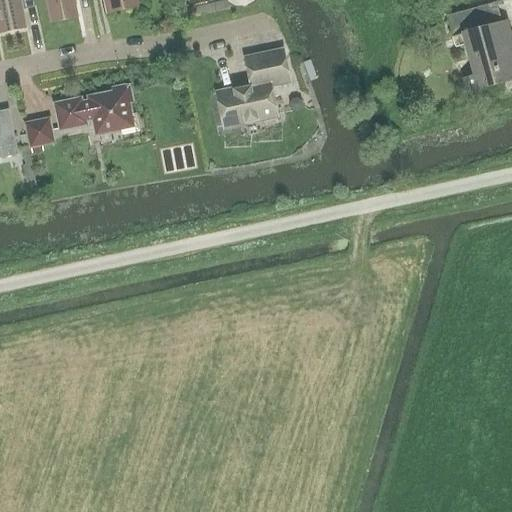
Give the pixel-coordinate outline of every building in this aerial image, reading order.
[(0,0),(0,33),(0,34),(26,29),(20,1),(27,0),(0,0)] [(46,0),(52,23),(78,18),(73,0),(46,0)] [(138,0),(105,0),(108,12),(139,5),(138,0)] [(469,93),(511,80),(511,45),(506,23),(500,24),(495,4),(446,17),(452,38),(464,35),(476,76),(465,79),(469,93)] [(289,81),(283,53),(246,60),(252,88),(218,95),(224,127),(277,116),(270,85),(289,81)] [(134,103),(130,84),(112,88),(113,94),(56,105),(61,130),(86,125),(85,120),(93,119),(97,135),(120,130),(121,136),(140,132),(136,113),(130,115),(128,104),(134,103)] [(0,113),(0,158),(18,155),(9,111),(0,113)] [(54,143),(49,118),(24,123),(29,148),(54,143)] [(39,198),(27,148),(21,149),(25,165),(22,165),(26,182),(29,182),(33,200),(39,198)] [(52,164),(49,152),(42,153),(45,166),(52,164)]
